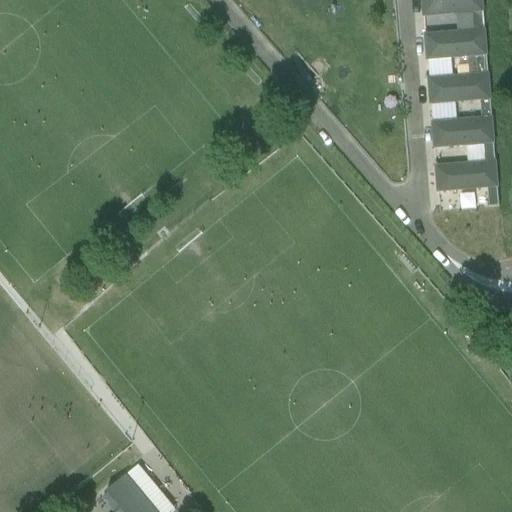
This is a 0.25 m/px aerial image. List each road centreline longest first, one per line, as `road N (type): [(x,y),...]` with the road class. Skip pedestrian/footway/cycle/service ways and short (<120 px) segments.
road 1 (residential): [(420,227),(214,0)]
road 2 (residential): [(402,0),(420,227)]
